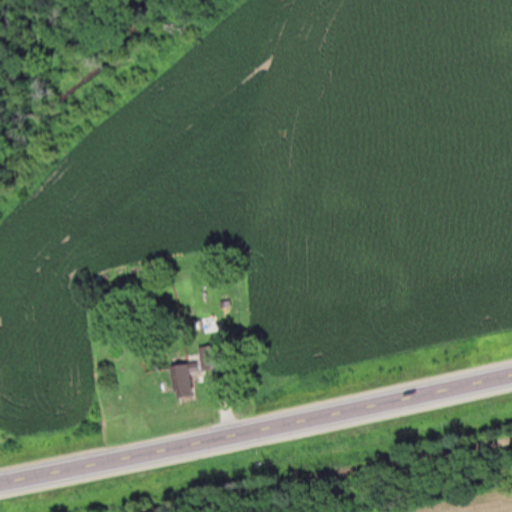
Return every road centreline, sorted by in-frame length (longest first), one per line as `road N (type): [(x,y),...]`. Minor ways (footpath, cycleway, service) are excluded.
road 1 (primary): [(0,485),(511,378)]
road 2 (track): [(158,511),(511,443)]
